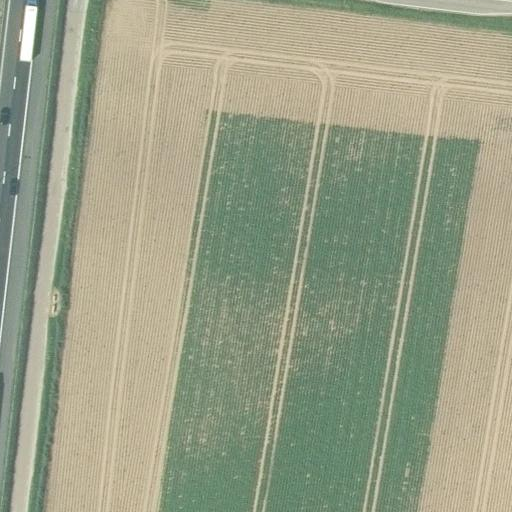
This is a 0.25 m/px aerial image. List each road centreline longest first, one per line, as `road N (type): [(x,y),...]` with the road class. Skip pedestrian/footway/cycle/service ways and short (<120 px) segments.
road 1 (unclassified): [(34,511),(90,0)]
road 2 (unclassified): [(511,29),(272,0)]
road 3 (motorway): [(0,226),(25,0)]
